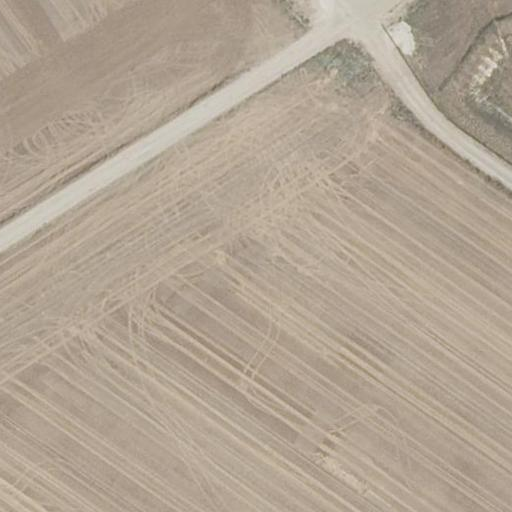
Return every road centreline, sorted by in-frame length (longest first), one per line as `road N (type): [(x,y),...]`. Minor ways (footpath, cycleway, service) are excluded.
road 1 (track): [(0,241),(379,0)]
road 2 (track): [(511,177),(426,116),(328,0)]
